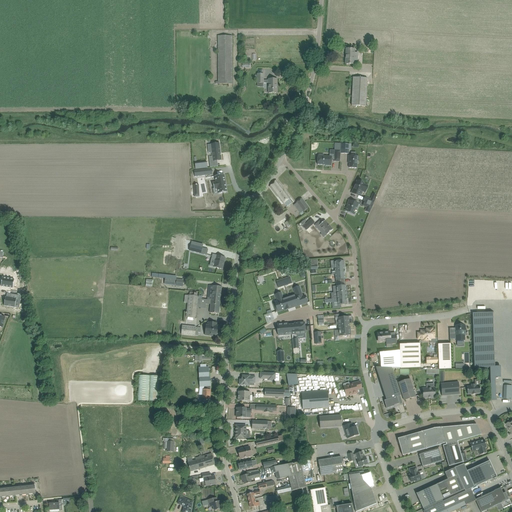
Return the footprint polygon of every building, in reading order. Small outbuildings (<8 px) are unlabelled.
[(216,82),(216,84),(218,84),(229,84),(231,84),(232,84),(232,41),(232,36),(218,36),(218,37),(218,42),(218,82),(216,82)] [(358,53),(354,53),(355,50),(346,49),(345,64),(354,65),(354,64),(357,64),(358,53)] [(257,74),(257,75),(255,75),(255,78),(255,80),(257,80),(257,83),(268,83),(268,93),(277,93),(277,79),(268,79),(268,81),(263,81),(263,74),(257,74)] [(351,106),(366,106),(367,78),(353,78),(351,106)] [(219,143),(211,144),(213,157),(209,157),(209,161),(221,160),(219,143)] [(351,144),(341,144),(341,154),(349,154),(349,150),(351,150),(351,144)] [(326,166),(332,166),(332,160),(334,160),(334,162),(340,162),(341,151),(335,150),(334,157),(324,157),(324,155),(319,155),(319,156),(318,156),(317,165),(326,165),(326,166)] [(358,156),(348,156),(348,161),(349,161),(349,168),(357,169),(357,161),(358,161),(358,156)] [(224,174),(214,176),(216,182),(213,183),(214,189),(217,188),(218,194),(227,192),(225,183),(226,183),(224,174)] [(284,190),(276,180),(269,187),(277,196),(278,195),(283,203),(284,203),(287,206),(291,203),(289,199),(290,198),(284,190)] [(365,192),(368,186),(364,184),(365,184),(357,181),(354,187),(353,190),(352,193),(360,196),(362,191),(365,192)] [(303,211),(303,212),(308,208),(302,199),(296,203),(303,211)] [(358,204),(357,203),(358,202),(353,200),(352,201),(349,200),(347,205),(348,206),(346,211),(354,214),(356,209),(358,204)] [(311,219),(302,227),(306,231),(315,223),(311,219)] [(321,219),(315,225),(322,234),(324,232),(327,235),(333,229),(325,220),(323,222),(321,219)] [(278,234),(286,229),(280,220),(272,225),(278,234)] [(173,246),(187,249),(189,244),(174,240),(173,246)] [(191,245),(189,251),(201,254),(201,253),(202,248),(191,245)] [(190,262),(200,265),(202,256),(192,254),(190,262)] [(213,254),(211,260),(215,261),(213,267),(218,268),(222,269),(225,257),(221,256),(216,255),(213,254)] [(2,278),(1,286),(13,288),(14,279),(2,278)] [(175,280),(175,279),(165,278),(164,285),(174,286),(174,285),(175,285),(175,286),(183,287),(183,280),(176,279),(176,280),(175,280)] [(221,287),(213,286),(211,301),(216,301),(215,305),(220,306),(221,287)] [(295,292),(296,295),(283,299),(282,296),(277,298),(278,301),(275,303),(274,304),(276,311),(278,311),(285,309),(285,310),(288,309),(286,304),(293,302),(295,306),(301,304),(307,302),(306,299),(305,296),(302,297),(300,290),(295,292)] [(5,297),(4,306),(15,308),(15,307),(16,299),(18,299),(18,295),(19,295),(11,294),(10,298),(7,297),(5,297)] [(200,300),(200,299),(199,299),(199,297),(197,297),(197,294),(194,294),(194,296),(188,296),(185,295),(184,303),(188,303),(186,317),(197,318),(198,308),(205,308),(205,304),(211,305),(210,313),(219,314),(220,306),(215,305),(216,301),(211,301),(200,300)] [(334,299),(324,300),(325,303),(332,303),(332,308),(341,308),(341,305),(347,304),(347,298),(334,299)] [(490,377),(500,377),(500,367),(495,367),(493,313),(472,313),(474,368),(490,368),(490,377)] [(304,322),(294,323),(294,324),(295,334),(296,339),(298,338),(306,338),(304,322)] [(205,335),(208,335),(213,336),(213,334),(217,335),(217,327),(216,326),(217,323),(211,323),(211,326),(206,325),(205,335)] [(288,324),(277,325),(278,336),(289,335),(288,325),(288,324)] [(182,325),(181,335),(195,336),(195,326),(182,325)] [(465,326),(456,326),(456,334),(449,335),(450,340),(457,339),(457,341),(458,341),(458,342),(463,342),(463,340),(464,340),(464,336),(467,336),(467,333),(467,332),(467,330),(465,330),(465,326)] [(426,330),(421,330),(421,339),(424,339),(424,341),(427,340),(427,339),(430,339),(430,343),(437,343),(436,338),(435,338),(434,330),(433,330),(432,328),(426,329),(426,330)] [(390,332),(377,333),(378,342),(387,341),(387,344),(396,343),(395,336),(390,336),(390,332)] [(406,344),(399,345),(400,369),(407,369),(421,368),(420,344),(406,344)] [(450,344),(438,344),(439,370),(451,369),(450,344)] [(399,351),(379,353),(381,368),(400,368),(399,351)] [(208,367),(199,368),(199,377),(209,377),(208,367)] [(392,368),(375,367),(386,400),(384,401),(385,403),(387,409),(394,406),(394,405),(399,404),(397,397),(400,396),(392,368)] [(296,385),(296,373),(286,374),(286,385),(296,385)] [(160,401),(161,376),(139,375),(138,401),(160,401)] [(239,384),(239,385),(249,386),(249,383),(255,383),(255,377),(250,376),(242,376),(242,380),(240,380),(240,381),(239,381),(239,384)] [(209,377),(199,377),(200,387),(204,387),(204,390),(203,390),(202,399),(209,399),(210,390),(210,386),(210,377),(209,377)] [(398,383),(402,396),(404,401),(415,397),(410,379),(398,383)] [(471,386),(467,387),(467,394),(472,394),(472,395),(476,394),(480,393),(480,390),(481,390),(480,387),(479,386),(480,386),(479,380),(474,380),(475,385),(471,385),(471,386)] [(362,388),(360,384),(360,381),(349,384),(349,383),(343,384),(345,391),(346,396),(358,393),(357,390),(362,388)] [(511,399),(511,381),(503,381),(503,399),(511,399)] [(441,384),(442,396),(459,394),(458,382),(441,384)] [(426,388),(422,389),(423,393),(423,398),(430,398),(435,398),(435,393),(434,388),(434,384),(426,385),(426,388)] [(327,391),(322,391),(302,393),(303,409),(328,408),(327,391)] [(243,401),(250,401),(250,392),(243,392),(238,392),(238,401),(243,401)] [(251,409),(241,409),(242,408),(237,408),(236,417),(241,418),(244,418),(245,418),(246,413),(251,413),(251,409)] [(288,408),(287,419),(292,419),(295,420),(296,408),(292,408),(288,408)] [(341,415),(336,416),(319,417),(320,428),(341,427),(341,415)] [(252,421),(252,429),(267,430),(267,429),(271,429),(272,426),(272,422),(267,422),(252,421)] [(352,423),(343,426),(346,434),(347,439),(350,438),(359,435),(358,430),(357,430),(356,427),(353,427),(352,423)] [(236,425),(235,439),(245,439),(246,431),(246,426),(241,426),(236,425)] [(445,443),(446,445),(457,442),(481,435),(477,425),(441,428),(441,427),(446,443),(445,443)] [(426,449),(445,443),(446,443),(441,427),(441,428),(440,428),(439,428),(439,427),(438,428),(433,428),(433,429),(422,432),(421,431),(426,449),(427,449),(426,449)] [(426,449),(421,431),(421,432),(405,437),(397,439),(402,456),(410,454),(410,453),(426,449)] [(256,442),(257,447),(283,441),(282,435),(256,442)] [(164,442),(163,448),(167,449),(167,452),(173,452),(174,442),(173,442),(174,439),(168,438),(168,441),(164,441),(164,442)] [(487,447),(484,440),(470,444),(472,452),(478,450),(480,455),(486,453),(485,448),(487,447)] [(457,442),(446,445),(443,446),(449,466),(463,462),(463,463),(457,442)] [(238,451),(238,452),(238,453),(238,454),(238,455),(239,456),(240,459),(251,456),(249,447),(241,449),(241,450),(238,451)] [(419,455),(422,467),(423,467),(442,461),(439,449),(419,455)] [(352,454),(348,454),(349,459),(350,462),(354,461),(357,460),(359,467),(363,466),(368,464),(367,463),(368,461),(367,459),(366,459),(365,457),(364,457),(362,452),(356,454),(353,455),(352,454)] [(188,462),(191,471),(210,466),(215,465),(212,453),(207,455),(195,458),(196,460),(193,461),(191,457),(187,458),(188,462)] [(344,472),(341,457),(318,460),(321,476),(344,472)] [(277,466),(276,460),(263,462),(264,469),(277,466)] [(253,467),(251,461),(238,464),(239,470),(253,467)] [(489,461),(467,471),(464,465),(455,469),(464,490),(465,491),(470,489),(497,477),(492,467),(491,464),(489,461)] [(277,479),(288,476),(303,473),(300,462),(288,464),(271,468),(272,473),(275,472),(277,479)] [(409,477),(410,481),(411,482),(415,481),(415,482),(421,480),(425,479),(422,471),(419,472),(418,472),(417,470),(416,467),(409,469),(411,475),(409,475),(409,477)] [(437,484),(444,500),(464,490),(455,469),(454,468),(445,473),(445,472),(444,473),(447,479),(437,484)] [(242,482),(244,481),(244,484),(249,483),(251,482),(250,479),(260,477),(258,471),(258,470),(247,472),(248,474),(242,476),(240,477),(242,482)] [(345,474),(343,475),(344,480),(346,479),(349,479),(350,484),(348,484),(349,489),(351,489),(355,511),(372,506),(376,504),(371,487),(374,486),(373,483),(374,483),(372,478),(372,477),(371,474),(370,473),(369,472),(367,474),(364,475),(363,471),(359,472),(348,474),(345,474)] [(203,479),(199,479),(200,483),(202,482),(202,487),(211,485),(216,484),(214,476),(211,477),(210,473),(205,474),(202,475),(203,479)] [(303,473),(288,476),(292,491),(306,487),(303,473)] [(275,482),(272,481),(258,485),(259,489),(275,485),(275,482)] [(0,487),(0,496),(2,496),(2,497),(6,497),(6,496),(9,496),(13,496),(13,495),(15,495),(15,496),(20,495),(19,495),(22,494),(22,495),(26,495),(26,494),(29,494),(33,494),(33,493),(35,493),(35,494),(36,494),(35,488),(35,484),(0,487)] [(442,500),(444,500),(437,484),(436,484),(437,485),(416,494),(416,493),(416,494),(423,509),(442,500)] [(325,488),(310,491),(313,511),(331,511),(331,509),(334,508),(333,508),(333,507),(334,507),(333,507),(332,499),(327,500),(325,488)] [(501,488),(475,500),(476,501),(480,511),(482,511),(501,503),(503,508),(511,505),(506,492),(504,494),(501,488)] [(442,500),(423,509),(424,511),(450,511),(466,505),(476,501),(475,500),(470,489),(465,491),(443,501),(442,500)] [(247,494),(249,501),(255,500),(254,496),(259,495),(261,494),(260,491),(253,493),(247,494)] [(180,499),(178,504),(184,506),(182,511),(190,511),(191,509),(192,507),(192,505),(189,504),(191,501),(181,496),(180,499)] [(84,498),(84,503),(85,511),(94,511),(92,497),(84,498)] [(205,501),(202,502),(203,506),(207,505),(208,505),(209,507),(212,506),(213,506),(215,511),(217,510),(222,509),(221,504),(220,504),(219,501),(217,502),(216,498),(207,500),(207,501),(205,501)] [(255,500),(249,501),(250,508),(260,505),(259,502),(256,503),(255,500)]
